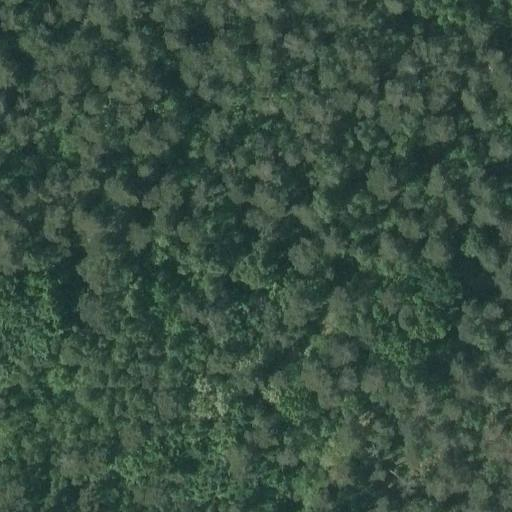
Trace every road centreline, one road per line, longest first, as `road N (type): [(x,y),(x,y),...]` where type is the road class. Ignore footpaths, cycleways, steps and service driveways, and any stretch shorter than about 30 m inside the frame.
road 1 (track): [(451,205),(385,260),(0,255)]
road 2 (track): [(451,205),(472,267),(291,511)]
